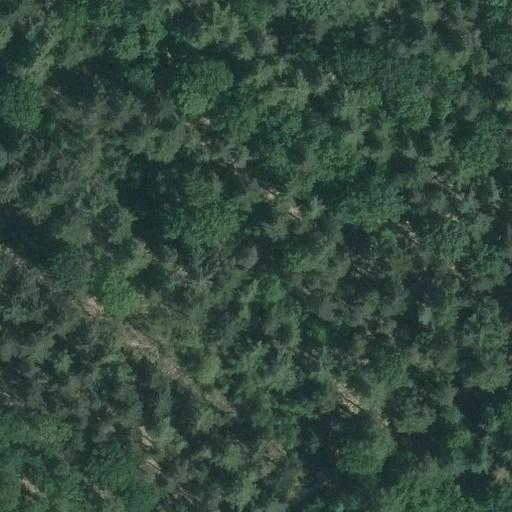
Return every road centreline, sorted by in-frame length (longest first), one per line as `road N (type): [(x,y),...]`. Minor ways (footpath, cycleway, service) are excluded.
road 1 (track): [(511,371),(287,511)]
road 2 (track): [(297,0),(511,142)]
